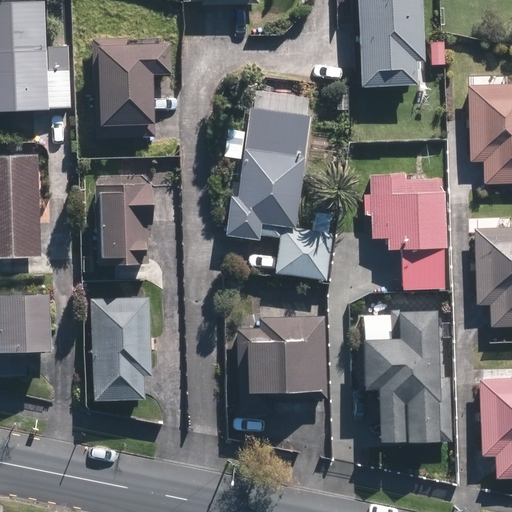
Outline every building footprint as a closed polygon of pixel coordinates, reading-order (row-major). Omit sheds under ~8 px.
[(345,0),(351,93),(406,90),(405,68),(414,68),(408,0),(345,0)] [(39,6),(0,7),(0,117),(5,118),(43,115),(43,112),(67,111),(64,49),(41,50),(39,6)] [(164,41),(85,45),(89,131),(144,129),(142,81),(160,80),(159,63),(164,63),(164,41)] [(470,89),(462,89),(464,165),(478,165),(479,188),(511,186),(511,87),(504,88),(504,77),(469,78),(470,89)] [(306,97),(248,89),(233,202),(224,201),(219,240),(252,244),(253,238),(274,241),(269,277),(319,284),(326,236),(288,231),(306,97)] [(33,158),(0,159),(0,262),(4,262),(37,260),(33,158)] [(399,177),(364,178),(365,197),(358,198),(359,219),(365,218),(366,244),(379,244),(380,255),(393,254),(394,292),(439,291),(436,182),(399,183),(399,177)] [(144,187),(90,189),(92,266),(110,272),(143,264),(142,228),(146,228),(144,187)] [(510,218),(468,219),(470,308),(484,308),(484,330),(511,329),(511,230),(511,231),(510,218)] [(0,380),(20,377),(20,358),(41,356),(41,320),(44,320),(44,296),(41,296),(0,296),(0,380)] [(145,300),(85,302),(87,403),(140,402),(139,379),(147,379),(145,300)] [(358,345),(352,345),(354,394),(366,394),(368,448),(447,446),(445,380),(429,380),(427,315),(358,317),(358,345)] [(254,331),(232,331),(234,416),(254,416),(254,404),(322,402),(320,318),(254,320),(254,331)] [(511,381),(474,382),(476,459),(489,459),(490,480),(511,479),(511,381)]
